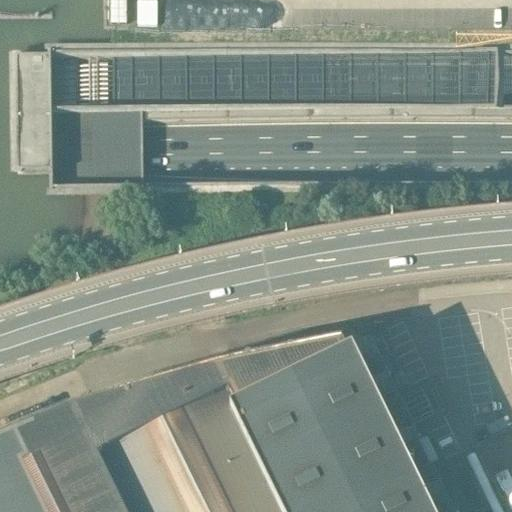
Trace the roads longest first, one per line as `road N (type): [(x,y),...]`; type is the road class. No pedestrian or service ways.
road 1 (primary): [(0,348),(278,270),(511,237)]
road 2 (motorway): [(0,145),(511,140)]
road 3 (motorway): [(511,80),(0,82)]
